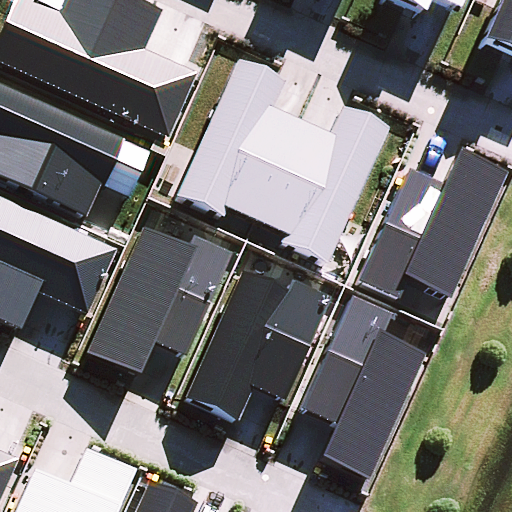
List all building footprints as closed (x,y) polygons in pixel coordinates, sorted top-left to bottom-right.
[(12,0),(0,26),(0,72),(161,145),(192,83),(137,58),(156,20),(110,0),(60,0),(52,19),(12,0)] [(415,18),(444,31),(458,0),(376,0),(368,18),(407,35),(415,18)] [(511,0),(495,0),(468,60),(508,78),(511,70),(511,0)] [(279,92),(231,70),(169,205),(212,226),(216,217),(279,246),(276,254),(320,275),(382,139),(335,118),(324,146),(266,120),(279,92)] [(0,192),(80,229),(95,195),(122,207),(143,161),(118,148),(120,145),(0,95),(0,192)] [(436,197),(399,181),(350,292),(391,310),(400,291),(442,310),(501,182),(452,161),(436,197)] [(0,335),(13,341),(31,303),(79,325),(111,260),(0,208),(0,335)] [(181,258),(136,238),(78,365),(129,389),(146,353),(177,367),(225,264),(186,247),(181,258)] [(280,301),(236,281),(178,409),(229,433),(247,398),(276,412),(324,304),(286,287),(280,301)] [(363,492),(418,364),(376,345),(384,324),(342,306),(292,418),(328,434),(313,470),(363,492)] [(62,494),(27,478),(10,511),(114,511),(128,483),(78,460),(62,494)] [(0,495),(12,469),(0,463),(0,495)] [(189,511),(142,491),(132,511),(189,511)]
